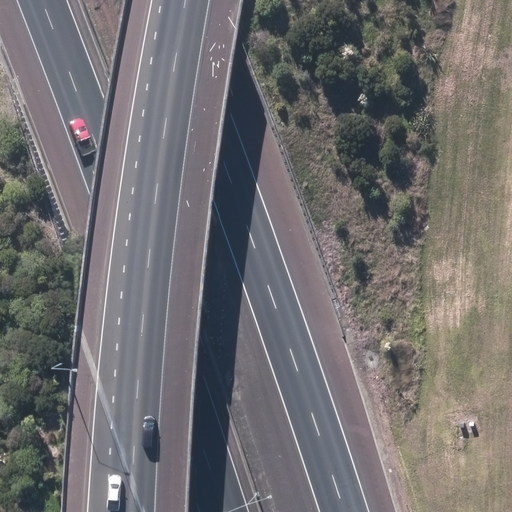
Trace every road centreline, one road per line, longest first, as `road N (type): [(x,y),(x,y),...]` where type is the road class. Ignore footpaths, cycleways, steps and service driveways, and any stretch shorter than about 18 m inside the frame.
road 1 (motorway): [(155,0),(342,511)]
road 2 (motorway): [(222,511),(41,0)]
road 3 (motorway): [(128,511),(148,261),(185,0)]
